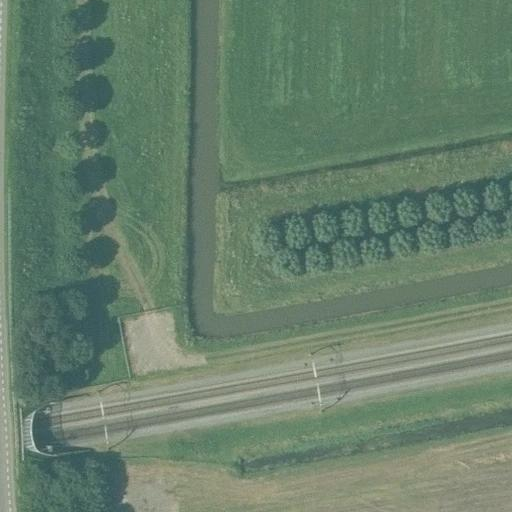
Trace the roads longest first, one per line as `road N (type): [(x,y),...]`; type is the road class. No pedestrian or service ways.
road 1 (track): [(511,304),(206,359),(169,353),(149,315),(111,179),(90,0)]
road 2 (track): [(511,385),(150,451),(152,511)]
road 3 (track): [(250,511),(368,491),(398,495),(410,511)]
